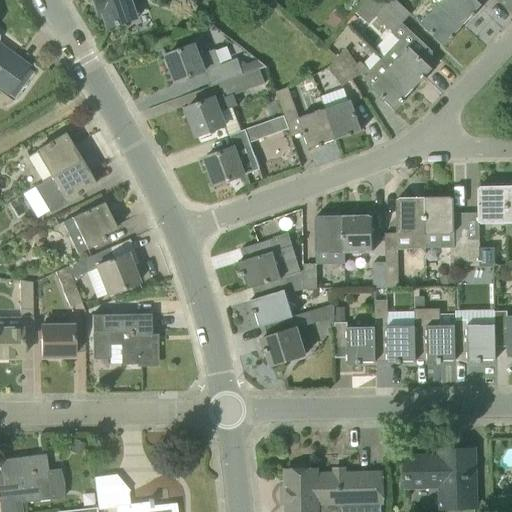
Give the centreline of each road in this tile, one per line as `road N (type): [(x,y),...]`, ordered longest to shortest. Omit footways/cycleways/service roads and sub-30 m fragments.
road 1 (residential): [(229,409),(511,404)]
road 2 (residential): [(171,220),(429,138)]
road 3 (residential): [(171,220),(50,0)]
road 4 (residential): [(0,413),(229,409)]
road 5 (residential): [(229,409),(202,300),(171,220)]
road 6 (residential): [(511,35),(448,94),(429,138)]
